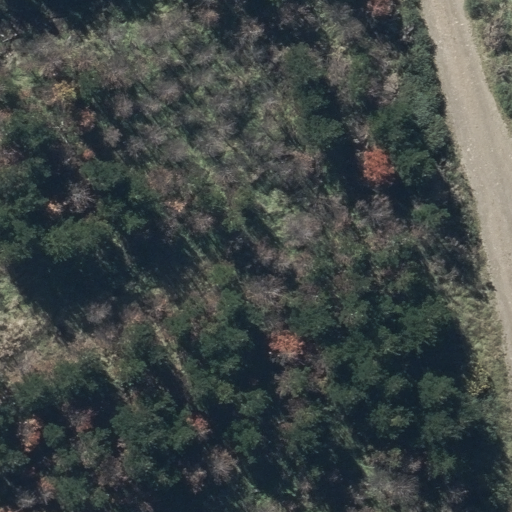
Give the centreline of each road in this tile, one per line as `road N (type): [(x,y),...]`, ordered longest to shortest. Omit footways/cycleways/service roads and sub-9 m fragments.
road 1 (track): [(395,50),(510,511)]
road 2 (track): [(381,0),(395,50),(511,168)]
